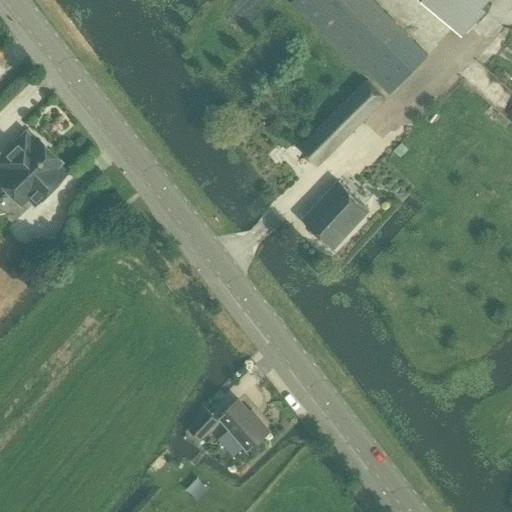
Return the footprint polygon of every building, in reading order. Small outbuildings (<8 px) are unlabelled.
[(428,56),(403,31),(373,0),(296,0),(293,4),(360,73),(364,69),(389,94),(428,56)] [(477,5),(481,0),(425,0),(463,35),(484,11),(477,5)] [(317,165),(385,98),(367,80),(299,147),(317,165)] [(0,183),(7,190),(12,185),(43,154),(48,150),(36,138),(33,140),(25,132),(6,151),(1,151),(0,152),(0,183)] [(12,185),(7,190),(12,196),(20,204),(27,197),(34,204),(37,201),(41,201),(46,196),(46,192),(65,173),(57,164),(59,161),(50,152),(48,150),(43,154),(12,185)] [(370,210),(339,181),(338,180),(302,217),(335,248),(370,210)] [(115,211),(121,206),(117,202),(111,206),(115,211)] [(258,417),(256,419),(239,399),(219,416),(248,449),(270,430),(258,417)] [(200,437),(216,420),(208,412),(191,429),(200,437)]
